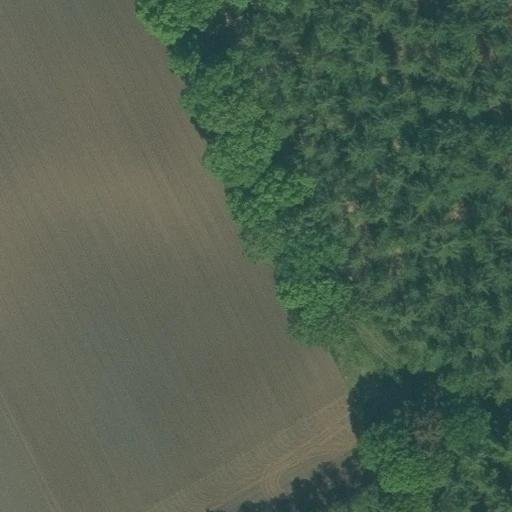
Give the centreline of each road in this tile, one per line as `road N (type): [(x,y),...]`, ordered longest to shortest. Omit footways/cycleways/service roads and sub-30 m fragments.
road 1 (track): [(154,0),(320,323),(391,366),(511,388)]
road 2 (track): [(511,414),(389,457),(296,511)]
